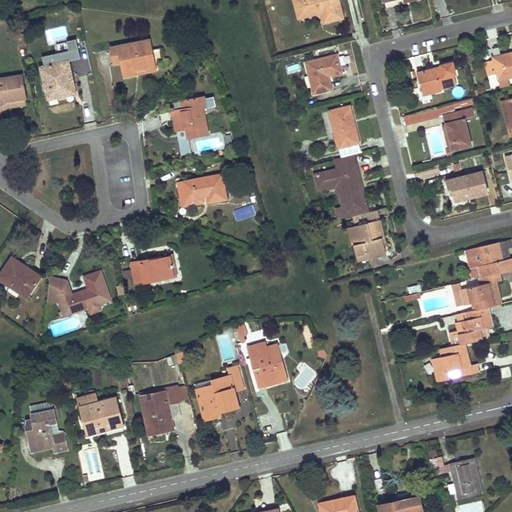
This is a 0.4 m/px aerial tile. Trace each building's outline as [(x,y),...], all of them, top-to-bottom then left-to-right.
[(343,17),(339,0),(294,0),(300,17),(322,12),(324,22),(343,17)] [(386,8),(404,4),(402,0),(398,0),(384,3),(386,8)] [(156,67),(150,39),(111,47),(115,63),(122,62),(125,77),(136,75),(136,71),(156,67)] [(44,57),(46,66),(69,61),(79,59),(76,40),(67,42),(69,51),(44,57)] [(511,53),(493,58),(494,60),(485,62),(489,76),(497,74),(499,80),(507,78),(511,76),(511,53)] [(342,72),(337,55),(306,63),(314,93),(332,89),(328,75),(342,72)] [(75,87),(69,61),(46,66),(41,67),(48,99),(53,98),(58,97),(57,91),(75,87)] [(456,74),(453,62),(441,64),(441,67),(417,73),(422,91),(429,89),(430,94),(442,91),(442,89),(457,85),(455,75),(456,74)] [(157,71),(156,67),(136,71),(136,75),(136,76),(147,73),(157,71)] [(26,97),(22,76),(0,78),(0,104),(6,100),(25,97),(26,97)] [(501,87),(509,85),(507,78),(499,80),(501,87)] [(76,93),(75,87),(57,91),(58,97),(76,93)] [(0,113),(8,107),(26,104),(25,97),(6,100),(0,104),(0,113)] [(206,105),(205,97),(179,101),(180,109),(174,110),(176,123),(177,131),(187,129),(189,137),(208,134),(204,106),(206,105)] [(406,124),(443,115),(446,124),(452,150),(471,146),(466,122),(475,120),(472,109),(456,113),(455,108),(472,104),(472,100),(405,115),(406,124)] [(360,143),(350,106),(330,111),(339,148),(360,143)] [(442,125),(447,151),(452,150),(446,124),(442,125)] [(369,212),(355,154),(334,159),(337,169),(314,174),(318,189),(337,184),(343,208),(336,209),(339,219),(365,213),(369,212)] [(488,193),(482,171),(447,180),(450,190),(453,189),(454,195),(456,201),(488,193)] [(227,198),(222,175),(184,182),(178,183),(181,198),(186,197),(187,199),(190,199),(204,196),(204,195),(207,194),(207,196),(208,202),(227,198)] [(191,205),(190,199),(187,199),(186,197),(181,198),(183,207),(191,205)] [(369,212),(365,213),(367,220),(380,216),(378,209),(369,212)] [(387,253),(379,219),(350,226),(358,260),(387,253)] [(511,246),(510,240),(466,251),(469,264),(473,279),(499,273),(511,270),(511,258),(510,259),(507,249),(511,247),(511,246)] [(177,276),(172,255),(146,260),(132,262),(136,284),(177,276)] [(24,265),(13,258),(0,276),(0,278),(27,297),(41,277),(24,265)] [(111,300),(101,271),(89,275),(84,276),(88,289),(70,296),(63,278),(50,276),(48,300),(54,301),(59,299),(65,316),(89,308),(90,311),(93,313),(100,310),(101,307),(100,304),(111,300)] [(499,273),(473,279),(453,285),(455,295),(458,307),(475,303),(489,300),(490,307),(503,304),(497,281),(501,281),(499,273)] [(490,307),(489,300),(475,303),(476,310),(489,307),(490,307)] [(494,326),(489,307),(476,310),(462,314),(463,321),(458,322),(456,322),(459,332),(461,343),(466,342),(483,338),(481,330),(494,326)] [(248,334),(242,323),(236,326),(242,337),(248,334)] [(471,368),(466,342),(461,343),(444,347),(446,355),(442,357),(433,359),(435,368),(438,381),(449,379),(447,373),(460,369),(462,376),(479,372),(478,366),(471,368)] [(288,380),(278,344),(262,348),(264,355),(267,365),(260,366),(258,356),(250,358),(258,388),(273,384),(288,380)] [(187,362),(185,352),(176,354),(180,364),(187,362)] [(180,364),(176,354),(167,358),(169,366),(180,364)] [(267,365),(264,355),(258,356),(260,366),(267,365)] [(244,389),(238,365),(227,368),(229,376),(212,380),(214,384),(217,395),(200,400),(205,420),(221,415),(220,412),(230,409),(239,407),(235,391),(244,389)] [(217,395),(214,384),(197,389),(200,400),(217,395)] [(141,397),(148,430),(173,424),(169,404),(189,399),(185,385),(166,389),(166,391),(141,397)] [(123,420),(117,396),(98,401),(96,393),(78,398),(88,436),(98,433),(107,431),(106,424),(123,420)] [(56,420),(54,410),(31,415),(32,419),(26,420),(26,425),(32,451),(43,449),(54,447),(55,452),(68,449),(65,433),(53,435),(50,424),(57,422),(56,420)] [(125,426),(123,420),(106,424),(107,431),(125,426)] [(173,424),(148,430),(149,434),(163,432),(174,429),(173,424)] [(430,459),(434,474),(453,470),(451,463),(444,464),(443,456),(430,459)] [(481,493),(473,458),(464,460),(451,463),(453,470),(459,499),(481,493)] [(358,511),(355,496),(341,499),(320,504),(321,511),(358,511)] [(417,511),(422,511),(420,497),(395,503),(379,506),(380,511),(417,511)]
